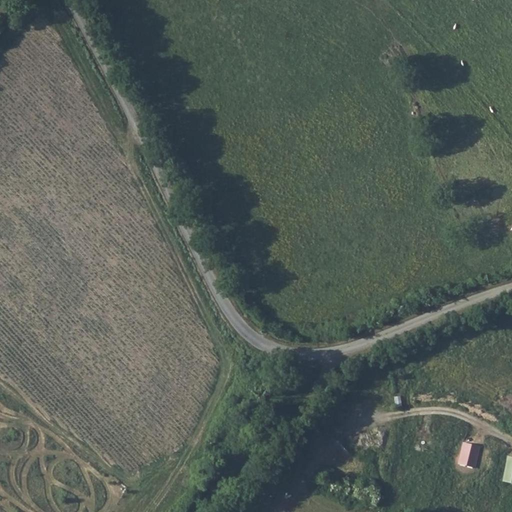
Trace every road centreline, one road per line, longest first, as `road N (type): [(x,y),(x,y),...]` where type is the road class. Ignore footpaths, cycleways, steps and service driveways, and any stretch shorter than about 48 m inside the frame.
road 1 (unclassified): [(69,0),(219,300),(249,336),(309,353),(341,348),(511,286)]
road 2 (track): [(188,511),(268,387),(277,348)]
